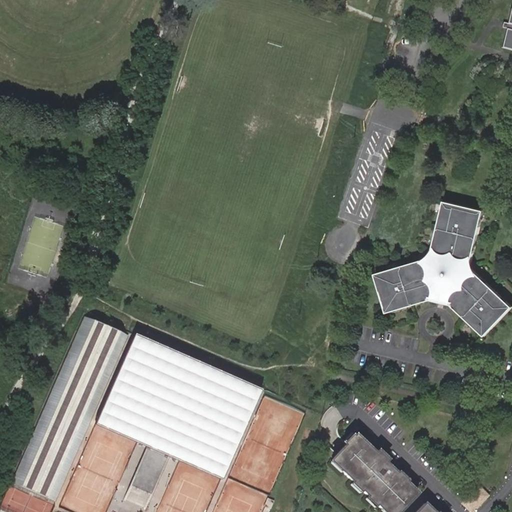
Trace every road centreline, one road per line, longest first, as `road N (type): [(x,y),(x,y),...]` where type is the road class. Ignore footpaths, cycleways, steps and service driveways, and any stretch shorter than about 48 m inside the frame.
road 1 (residential): [(357,346),(511,383)]
road 2 (residential): [(460,511),(347,408)]
